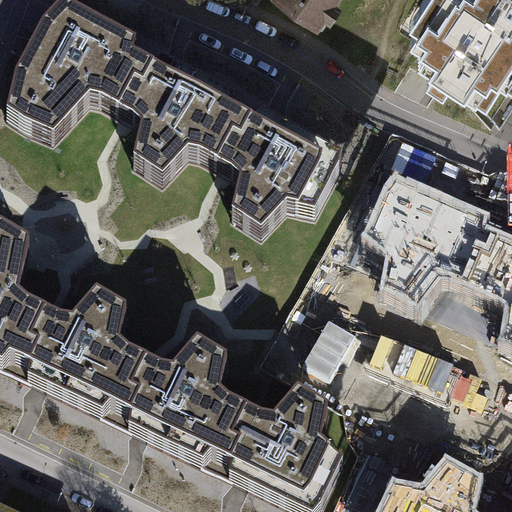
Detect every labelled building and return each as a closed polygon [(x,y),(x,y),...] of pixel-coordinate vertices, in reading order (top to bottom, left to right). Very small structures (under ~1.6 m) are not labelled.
[(282,0),(310,19),(323,0),(282,0)] [(511,0),(460,0),(460,1),(458,0),(430,0),(409,33),(418,39),(411,50),(426,60),(421,69),(434,78),(428,88),(446,99),(452,89),(487,111),(502,88),(511,94),(511,0)] [(12,102),(7,124),(23,135),(42,144),(47,132),(66,136),(90,110),(102,113),(108,101),(139,118),(133,130),(141,138),(137,155),(151,168),(144,179),(163,191),(189,164),(200,166),(207,154),(237,171),(231,183),(240,191),(236,208),(249,221),(242,232),(262,244),(288,217),(299,220),(305,208),(320,216),(341,178),(316,165),(321,154),(274,129),(267,141),(261,137),(265,124),(239,110),(233,120),(229,118),(228,120),(217,113),(223,101),(175,75),(168,87),(162,84),(166,70),(64,15),(43,37),(15,87),(15,90),(34,100),(31,107),(12,102)] [(511,240),(478,226),(470,237),(463,234),(469,222),(419,200),(413,213),(396,205),(396,204),(388,200),(371,240),(387,247),(382,258),(391,266),(388,283),(403,294),(398,306),(417,317),(441,287),(452,289),(457,277),(458,277),(472,283),(466,295),(486,304),(491,292),(506,298),(501,310),(509,317),(507,334),(511,338),(511,240)] [(6,237),(0,234),(0,373),(31,389),(41,378),(47,381),(41,393),(89,418),(96,405),(108,412),(108,413),(112,415),(106,425),(133,438),(142,428),(147,430),(142,443),(191,466),(197,454),(210,460),(209,462),(212,464),(207,474),(233,487),(242,477),(248,480),(242,491),(284,511),(293,511),(298,503),(315,511),(314,511),(323,511),(341,477),(326,470),(331,459),(322,451),(325,434),(311,422),(317,411),(299,400),(273,427),(262,425),(257,437),(225,422),(230,409),(221,402),(224,386),(210,372),(217,362),(197,351),(173,378),(162,377),(156,388),(124,373),(129,361),(121,353),(124,336),(110,324),(116,313),(97,301),(73,330),(61,327),(55,339),(24,323),(29,312),(20,305),(27,269),(12,256),(19,245),(6,237)] [(406,510),(391,502),(386,511),(474,511),(475,507),(461,494),(467,484),(448,471),(423,500),(412,498),(406,510)]
